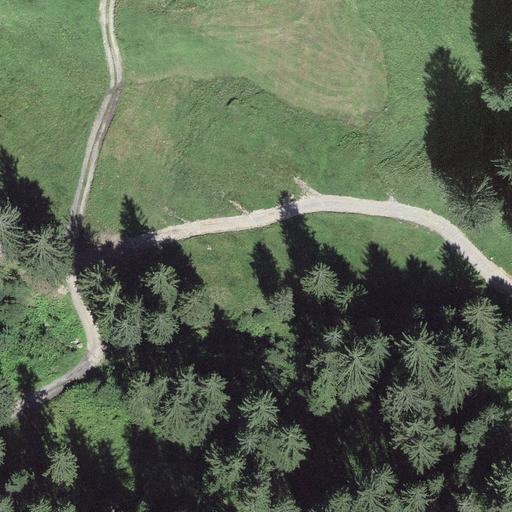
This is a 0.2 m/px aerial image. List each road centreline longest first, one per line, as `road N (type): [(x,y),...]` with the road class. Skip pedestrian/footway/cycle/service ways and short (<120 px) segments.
road 1 (track): [(73,256),(346,203),(421,216),(454,234),(511,290)]
road 2 (track): [(73,256),(90,148),(116,82),(107,0)]
road 3 (track): [(0,422),(97,358),(73,256)]
